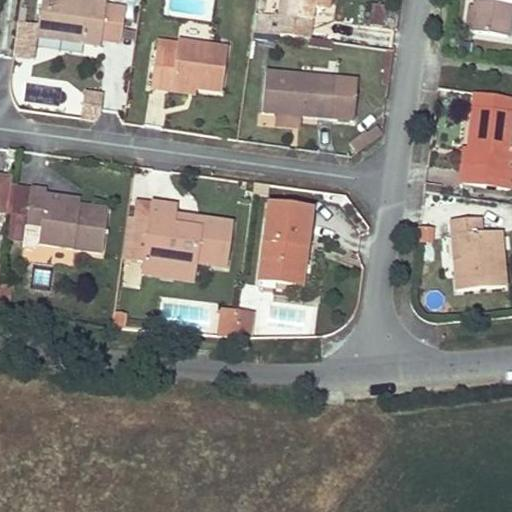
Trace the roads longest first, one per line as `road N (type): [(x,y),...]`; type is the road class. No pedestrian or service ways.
road 1 (residential): [(0,126),(389,183)]
road 2 (unclassified): [(0,340),(162,368),(374,373)]
road 3 (residential): [(389,183),(374,373)]
road 4 (residential): [(424,0),(389,183)]
road 5 (unclassified): [(374,373),(511,358)]
